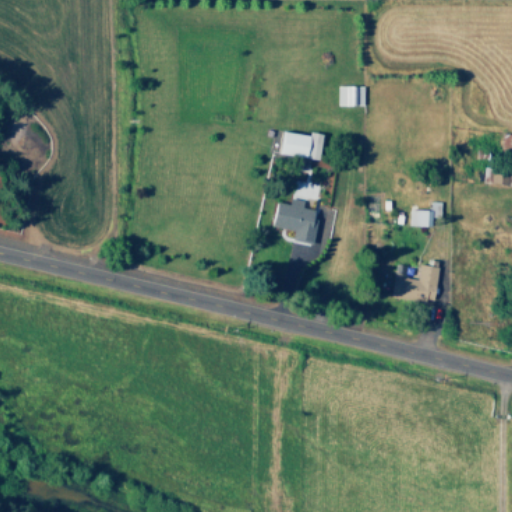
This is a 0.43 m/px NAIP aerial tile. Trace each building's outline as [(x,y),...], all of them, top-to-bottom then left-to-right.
[(334,105),(360,105),(360,86),(334,85),(334,105)] [(319,134),(280,130),(278,153),(317,157),(319,134)] [(289,239),(308,243),(314,209),(298,206),(300,199),(287,197),(286,203),(273,201),(269,226),(291,230),(289,239)] [(406,209),(405,225),(428,225),(429,214),(437,214),(437,201),(427,201),(427,209),(406,209)] [(388,297),(430,303),(435,266),(416,264),(414,277),(391,273),(388,297)]
